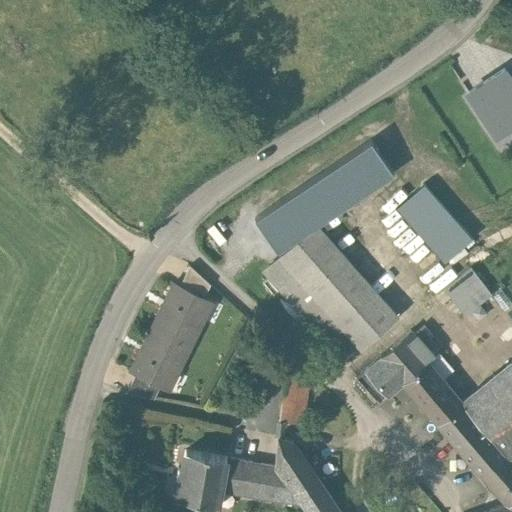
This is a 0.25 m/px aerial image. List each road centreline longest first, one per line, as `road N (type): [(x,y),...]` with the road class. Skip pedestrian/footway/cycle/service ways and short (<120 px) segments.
road 1 (unclassified): [(59,511),(107,335),(170,232),(230,179),(409,68),(479,0)]
road 2 (track): [(151,262),(0,128)]
